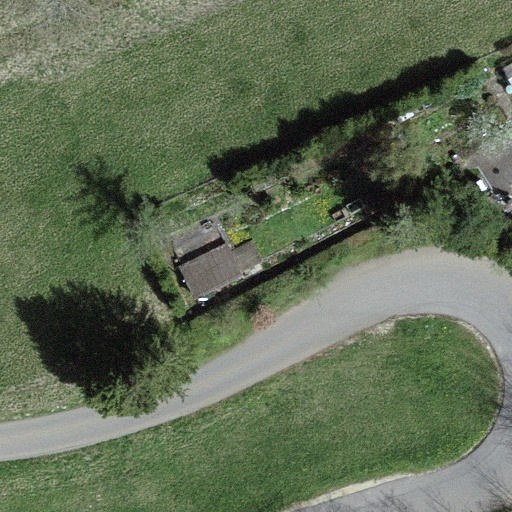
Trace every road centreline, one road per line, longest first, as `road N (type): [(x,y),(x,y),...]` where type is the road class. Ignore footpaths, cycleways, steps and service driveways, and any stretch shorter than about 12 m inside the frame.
road 1 (unclassified): [(0,444),(141,414),(377,295),(414,286),(452,288),(511,321)]
road 2 (unclassified): [(511,462),(475,487),(390,511)]
